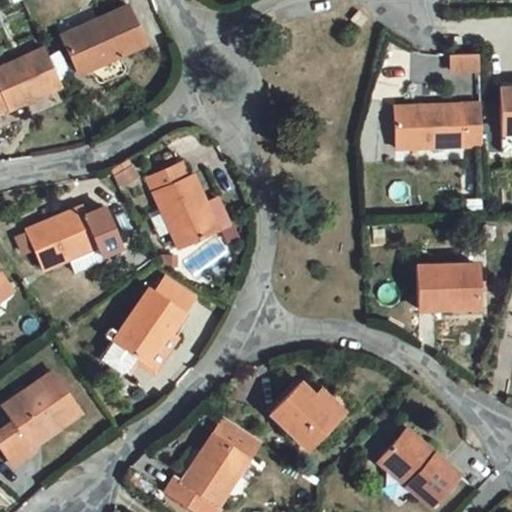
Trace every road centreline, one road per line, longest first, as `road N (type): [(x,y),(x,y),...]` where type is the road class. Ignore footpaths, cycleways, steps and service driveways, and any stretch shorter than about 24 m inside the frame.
road 1 (residential): [(511,439),(444,389),(358,351),(255,348)]
road 2 (residential): [(255,348),(271,223),(227,100)]
road 3 (residential): [(0,194),(98,174),(227,100)]
road 4 (residential): [(68,511),(255,348)]
road 5 (residential): [(400,0),(304,6),(201,47)]
